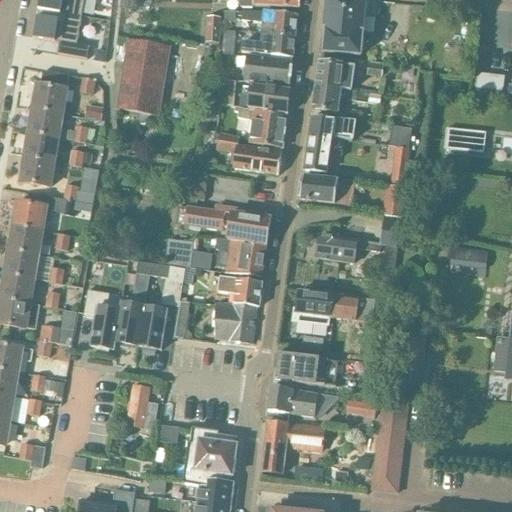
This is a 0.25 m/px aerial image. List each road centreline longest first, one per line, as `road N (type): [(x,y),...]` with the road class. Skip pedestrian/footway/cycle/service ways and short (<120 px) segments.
road 1 (residential): [(244,511),(253,439),(248,390),(266,351),(314,0)]
road 2 (residential): [(0,488),(48,495),(60,472),(78,365)]
